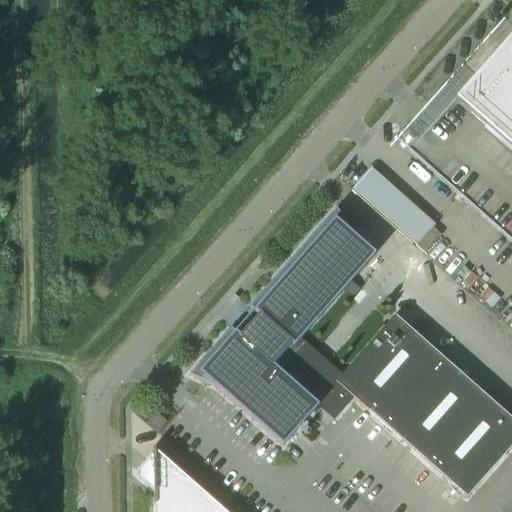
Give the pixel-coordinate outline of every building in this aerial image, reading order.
[(511,244),(511,45),(507,41),(408,153),(511,244)] [(466,499),(511,447),(511,420),(394,316),(341,376),(300,339),(374,255),(352,235),(336,210),(335,210),(249,307),(258,316),(251,323),(247,320),(242,326),(246,330),(239,337),(230,329),(189,376),(216,389),(282,447),(317,407),(333,421),(353,398),(466,499)] [(415,246),(424,254),(441,236),(432,228),(415,246)] [(157,432),(165,423),(156,415),(148,424),(157,432)] [(220,511),(189,484),(186,489),(155,463),(154,449),(152,449),(152,459),(151,459),(134,476),(153,493),(153,511),(220,511)]
